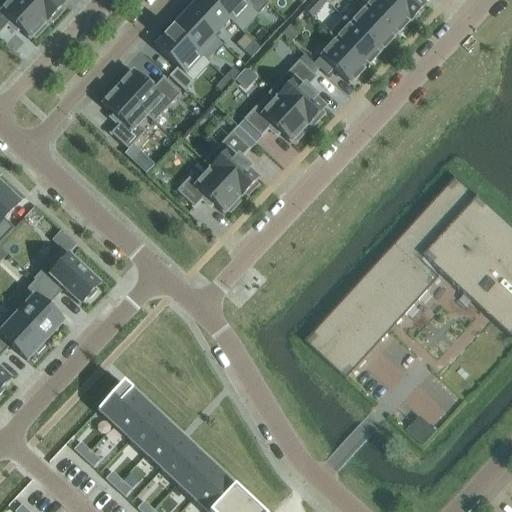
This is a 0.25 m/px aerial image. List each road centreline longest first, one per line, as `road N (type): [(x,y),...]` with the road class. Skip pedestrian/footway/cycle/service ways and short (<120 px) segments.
road 1 (residential): [(198,310),(488,0)]
road 2 (residential): [(160,274),(5,438)]
road 3 (residential): [(198,310),(319,481)]
road 4 (residential): [(26,149),(166,0)]
road 5 (residential): [(26,149),(160,274)]
road 6 (residential): [(319,481),(425,364)]
road 7 (residential): [(101,0),(0,108)]
